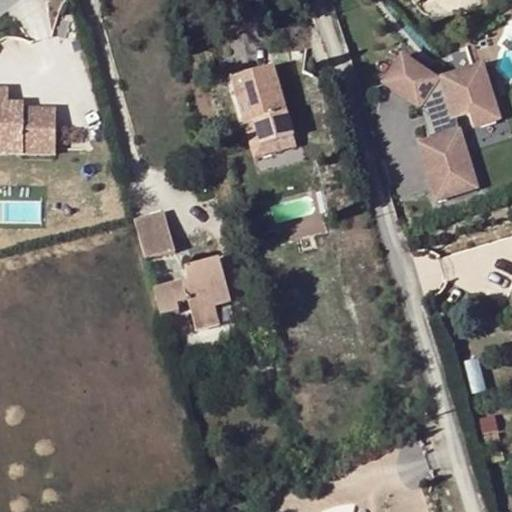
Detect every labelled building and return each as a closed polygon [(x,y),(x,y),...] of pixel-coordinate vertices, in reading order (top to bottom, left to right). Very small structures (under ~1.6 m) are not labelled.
[(383,85),(419,109),(427,115),(430,124),(427,133),(430,142),(419,145),(437,201),(477,188),(455,120),(468,116),(472,129),(499,120),(491,95),(483,98),(474,70),(438,82),(402,58),(383,85)] [(491,95),(482,67),(474,70),(483,98),(491,95)] [(274,69),(233,81),(245,126),(254,124),(261,148),(275,144),(277,152),(297,146),(274,69)] [(0,152),(54,154),(55,109),(23,108),(23,102),(8,102),(8,88),(0,87),(0,152)] [(427,115),(419,109),(427,133),(430,124),(427,115)] [(254,124),(245,126),(253,158),(277,152),(275,144),(261,148),(254,124)] [(165,215),(135,223),(146,263),(176,254),(165,215)] [(176,254),(146,263),(154,293),(183,284),(176,254)] [(154,293),(162,319),(180,315),(178,308),(189,304),(197,333),(220,326),(215,308),(231,304),(220,261),(185,271),(189,283),(183,284),(154,293)] [(220,326),(197,333),(201,350),(241,339),(231,304),(215,308),(220,326)]
